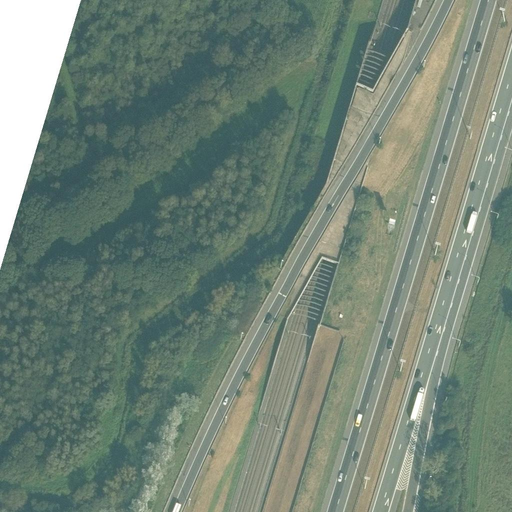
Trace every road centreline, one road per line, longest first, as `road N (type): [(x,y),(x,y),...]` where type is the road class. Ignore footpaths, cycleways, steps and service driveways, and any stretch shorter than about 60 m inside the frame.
road 1 (motorway): [(445,0),(229,390),(178,511)]
road 2 (motorway): [(486,0),(331,511)]
road 3 (motorway): [(437,320),(511,74)]
road 4 (motorway): [(379,511),(437,320)]
road 5 (motorway): [(410,511),(443,346),(437,320)]
